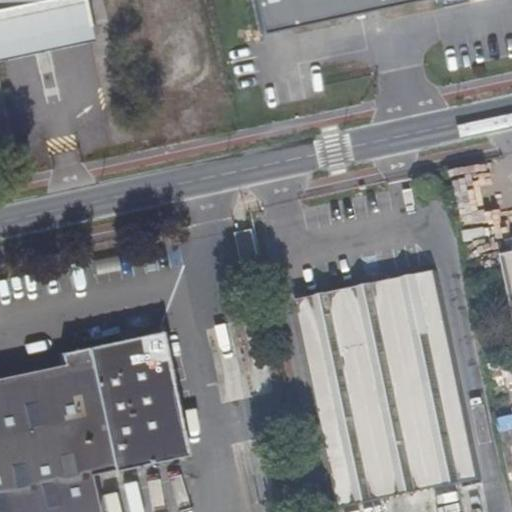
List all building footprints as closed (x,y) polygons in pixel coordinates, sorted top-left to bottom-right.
[(0,0),(0,42),(87,23),(82,0),(0,0)] [(250,0),(258,37),(428,0),(250,0)] [(0,59),(91,40),(87,23),(0,42),(0,59)] [(238,271),(257,269),(249,234),(231,241),(238,271)] [(456,492),(480,489),(480,483),(435,277),(293,306),(335,511),(355,511),(434,497),(456,492)] [(54,356),(58,375),(0,386),(0,511),(89,511),(83,483),(181,464),(154,336),(54,356)] [(491,511),(487,483),(480,483),(480,489),(456,492),(459,511),(491,511)] [(282,511),(284,511),(279,490),(267,491),(271,511),(282,511)] [(437,511),(434,497),(355,511),(437,511)]
